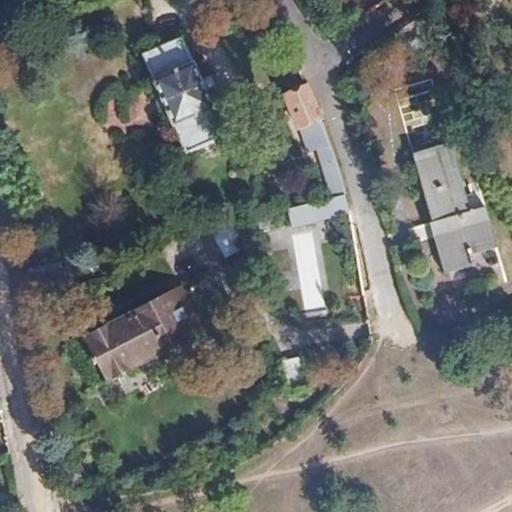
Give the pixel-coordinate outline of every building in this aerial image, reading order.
[(225,136),(182,35),(142,52),(185,154),(225,136)] [(329,142),(321,123),(313,102),(304,85),(283,94),(307,151),(315,147),(329,142)] [(343,184),(338,167),(331,148),(329,142),(315,147),(330,194),(331,196),(346,193),(343,184)] [(430,222),(446,275),(475,267),(471,255),(497,247),(485,206),(468,212),(448,143),(413,153),(433,221),(430,222)] [(350,209),(348,200),(346,193),(331,196),(287,206),(291,223),(350,209)] [(222,257),(241,247),(228,222),(209,232),(222,257)] [(311,230),(290,234),(304,308),(325,304),(311,230)] [(185,270),(168,279),(191,325),(209,317),(185,270)] [(168,279),(87,320),(111,366),(191,325),(168,279)]
